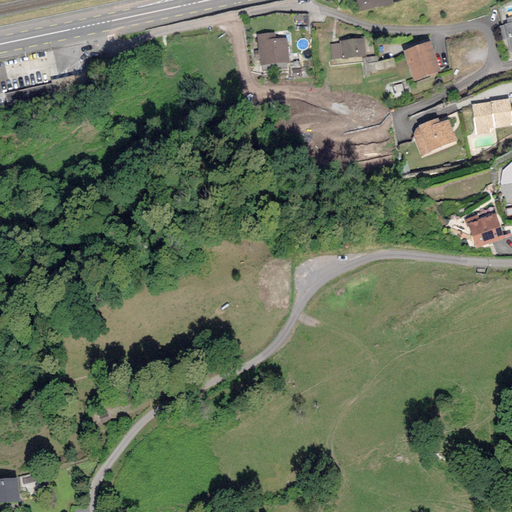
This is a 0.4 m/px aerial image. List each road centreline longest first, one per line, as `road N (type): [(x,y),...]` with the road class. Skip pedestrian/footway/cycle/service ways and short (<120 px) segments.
road 1 (residential): [(511,262),(390,254),(335,272),(267,351),(144,418),(98,478),(95,511)]
road 2 (track): [(295,316),(340,331),(372,356),(369,382),(332,424),(335,462),(357,484),(417,507)]
road 3 (primary): [(209,0),(0,44)]
